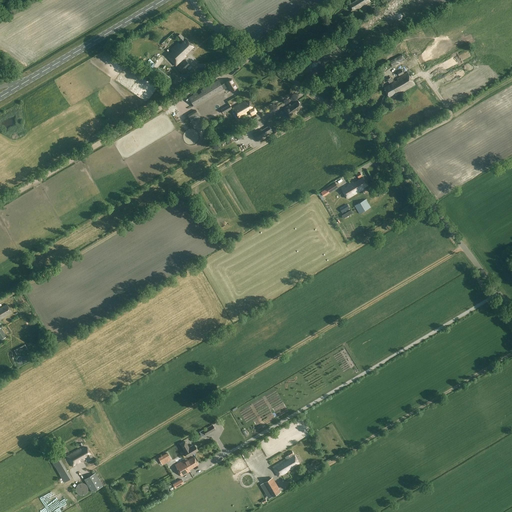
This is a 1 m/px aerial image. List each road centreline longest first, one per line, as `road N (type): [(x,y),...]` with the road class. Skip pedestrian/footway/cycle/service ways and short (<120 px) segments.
road 1 (unclassified): [(511,311),(390,151),(216,28),(192,0)]
road 2 (track): [(99,464),(462,246)]
road 3 (track): [(380,75),(17,288)]
road 4 (track): [(223,456),(498,294)]
road 5 (track): [(511,353),(283,486)]
road 6 (primary): [(0,97),(163,0)]
